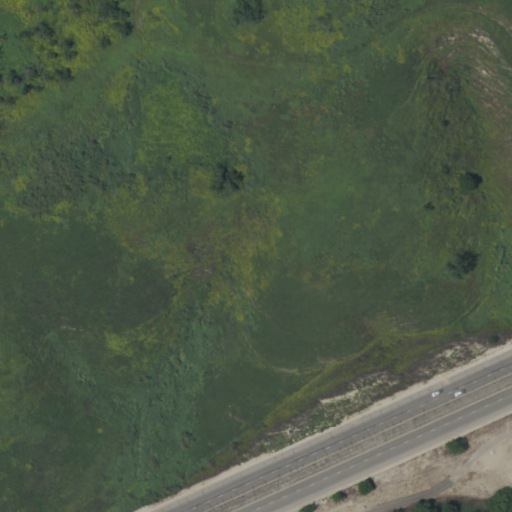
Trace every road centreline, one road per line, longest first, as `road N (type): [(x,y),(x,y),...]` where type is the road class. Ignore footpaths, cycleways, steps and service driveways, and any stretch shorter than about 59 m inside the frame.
road 1 (primary): [(511,363),(179,511)]
road 2 (primary): [(248,511),(511,393)]
